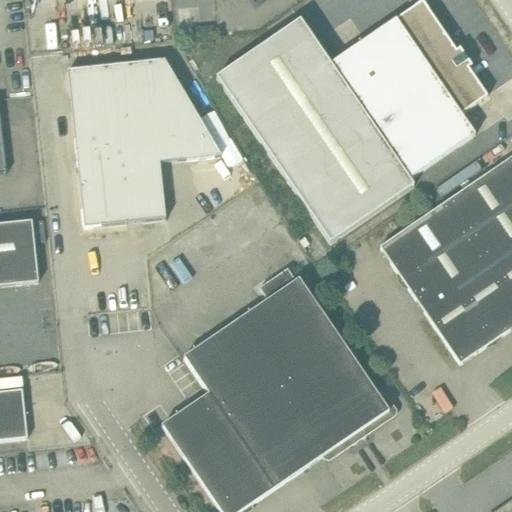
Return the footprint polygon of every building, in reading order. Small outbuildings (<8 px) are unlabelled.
[(330,67),(300,22),(217,79),(330,244),(412,187),(409,182),(475,137),(461,116),(487,99),(468,70),(472,68),(460,50),(456,52),(428,11),(423,3),(414,8),(415,9),(330,67)] [(149,64),(160,165),(221,159),(164,63),(149,64)] [(78,174),(160,165),(149,64),(67,73),(78,174)] [(511,158),(447,204),(473,243),(511,216),(511,158)] [(160,165),(78,174),(84,230),(166,221),(160,165)] [(407,288),(473,243),(447,204),(380,249),(407,288)] [(511,273),(511,216),(473,243),(500,282),(511,273)] [(43,222),(32,223),(34,244),(45,243),(43,222)] [(0,226),(0,288),(38,285),(34,244),(32,223),(0,226)] [(467,304),(500,282),(473,243),(407,288),(433,327),(467,304)] [(306,455),(313,466),(347,442),(348,445),(354,446),(366,438),(367,432),(365,430),(389,414),(299,281),(296,284),(287,271),(259,291),(268,303),(183,360),(208,396),(162,428),(218,511),(244,511),(299,475),(292,465),(306,455)] [(511,273),(500,282),(511,299),(511,273)] [(511,299),(500,282),(467,304),(493,343),(511,330),(511,299)] [(467,304),(433,327),(460,366),(493,343),(467,304)] [(0,444),(28,441),(22,392),(0,394),(0,444)] [(292,465),(299,475),(313,466),(306,455),(292,465)] [(511,511),(511,501),(495,511),(511,511)]
